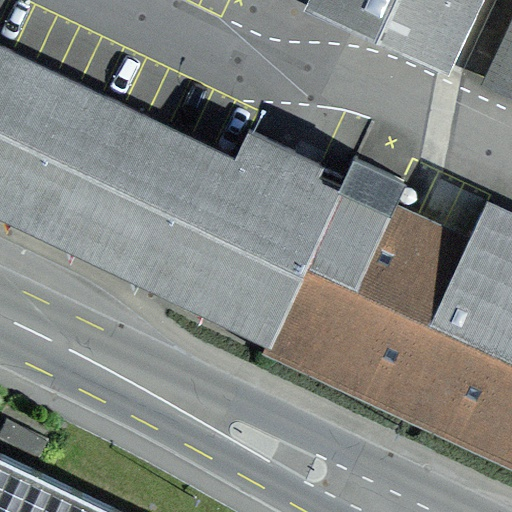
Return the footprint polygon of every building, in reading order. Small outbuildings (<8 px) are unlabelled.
[(481,0),(310,0),(307,8),(447,74),(481,0)] [(511,38),(487,92),(511,101),(511,38)] [(0,45),(0,216),(272,348),(353,179),(247,129),(234,155),(0,45)] [(511,250),(353,179),(272,359),(511,466),(511,250)] [(162,511),(0,434),(0,511),(162,511)]
